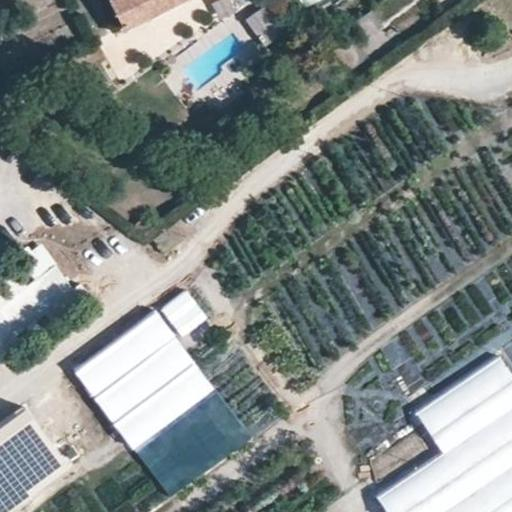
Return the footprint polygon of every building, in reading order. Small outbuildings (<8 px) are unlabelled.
[(108,0),(123,29),(181,0),(108,0)] [(374,10),(354,22),(364,40),(385,27),(374,10)] [(0,357),(83,298),(40,241),(33,246),(29,241),(0,262),(0,357)] [(161,305),(172,320),(196,302),(185,287),(161,305)] [(196,302),(172,320),(182,333),(206,315),(196,302)] [(92,392),(173,333),(155,308),(74,367),(92,392)] [(193,360),(173,333),(92,392),(112,419),(193,360)] [(511,403),(511,369),(501,355),(416,409),(443,449),(511,403)] [(212,385),(193,360),(112,419),(131,445),(212,385)] [(389,511),(435,511),(511,461),(511,403),(443,449),(377,493),(389,511)] [(511,511),(511,461),(435,511),(511,511)]
